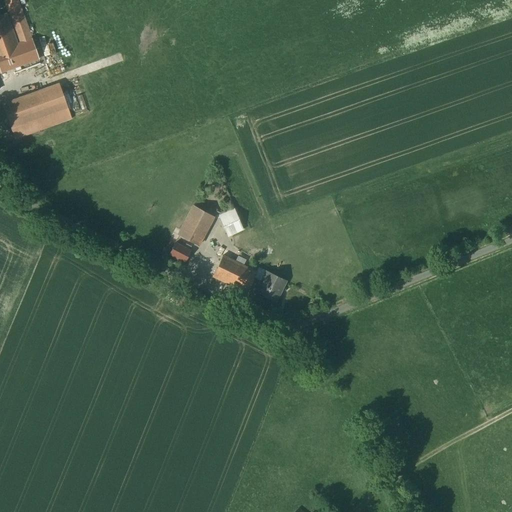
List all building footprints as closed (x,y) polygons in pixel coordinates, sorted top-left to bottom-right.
[(31,39),(17,0),(4,0),(19,44),(31,39)] [(6,15),(0,17),(0,50),(17,45),(6,15)] [(17,45),(0,50),(0,70),(1,73),(39,59),(32,39),(31,39),(19,44),(17,45)] [(59,84),(3,105),(15,139),(71,118),(59,84)] [(214,217),(193,206),(178,235),(198,246),(214,217)] [(238,207),(221,214),(230,237),(247,230),(238,207)] [(192,247),(177,239),(168,258),(183,266),(192,247)] [(256,272),(222,256),(213,276),(246,292),(247,291),(249,286),(253,277),(255,274),(256,274),(256,272)] [(285,280),(267,271),(262,281),(258,290),(257,292),(275,301),(285,280)] [(262,281),(253,277),(249,286),(258,290),(262,281)]
